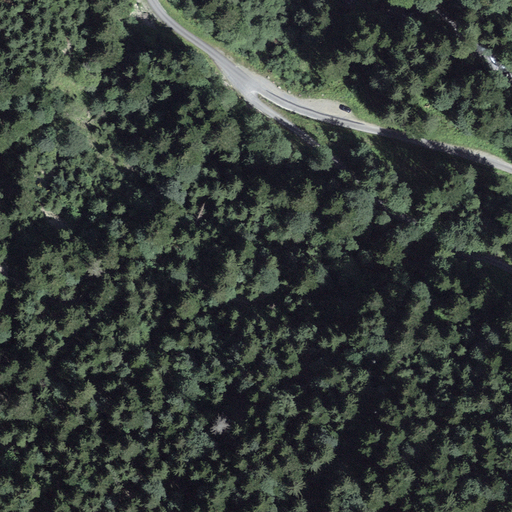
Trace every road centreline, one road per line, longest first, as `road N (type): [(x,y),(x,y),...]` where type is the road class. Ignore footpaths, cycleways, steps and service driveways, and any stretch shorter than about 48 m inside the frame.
road 1 (unclassified): [(511,169),(283,102),(187,35),(153,0)]
road 2 (track): [(511,270),(387,208),(252,98),(237,79),(241,73)]
